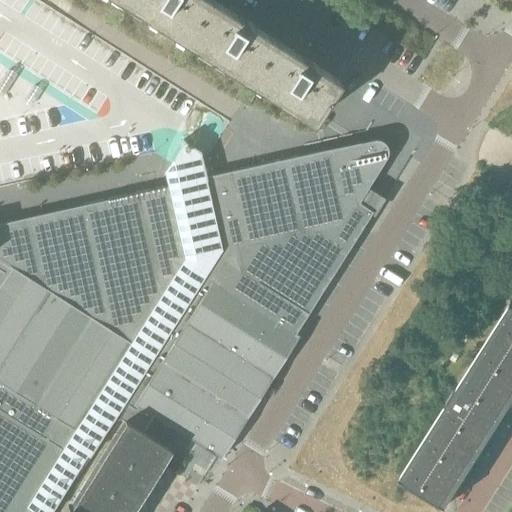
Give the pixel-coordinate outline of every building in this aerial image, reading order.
[(0,0),(0,186),(50,176),(61,173),(154,153),(168,162),(183,172),(186,170),(180,158),(195,151),(196,153),(200,162),(201,163),(203,162),(220,136),(219,135),(223,129),(223,128),(227,121),(36,0),(0,0)] [(117,0),(128,6),(180,38),(205,0),(117,0)] [(212,0),(205,0),(180,38),(180,39),(245,80),(272,38),(247,22),(248,21),(229,9),(231,6),(230,6),(228,9),(212,0)] [(291,50),(272,38),(245,80),(245,81),(257,89),(257,88),(311,122),(317,112),(338,79),(311,62),(311,61),(293,50),(295,46),(294,46),(291,50)] [(0,511),(49,511),(81,462),(83,463),(108,423),(110,421),(111,420),(113,419),(115,419),(117,418),(119,418),(121,418),(124,419),(141,430),(147,419),(151,413),(192,439),(197,443),(215,454),(216,455),(220,457),(260,393),(298,333),(295,331),(314,301),(320,291),(370,212),(370,211),(371,210),(358,201),(365,189),(366,188),(367,186),(369,182),(375,172),(385,157),(386,155),(387,154),(387,152),(387,151),(387,150),(387,148),(387,146),(386,145),(385,143),(384,142),(383,141),(381,140),(379,139),(377,139),(375,138),(374,138),(360,141),(205,175),(202,163),(202,161),(199,150),(192,145),(183,139),(169,161),(168,162),(166,166),(163,170),(167,185),(0,222),(0,511)] [(496,416),(501,419),(502,418),(497,414),(511,390),(511,301),(511,302),(511,303),(511,310),(460,391),(455,388),(446,401),(452,405),(405,478),(400,475),(399,476),(411,484),(445,506),(446,504),(441,501),(496,416)] [(128,511),(160,463),(164,456),(169,449),(170,448),(140,430),(124,419),(123,420),(123,421),(69,507),(67,506),(61,511),(128,511)]
